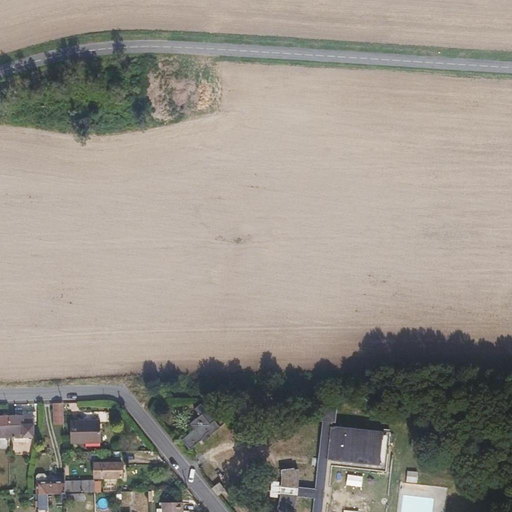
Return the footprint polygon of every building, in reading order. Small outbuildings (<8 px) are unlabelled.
[(209,435),(219,427),(200,404),(193,408),(199,415),(188,424),(192,430),(180,439),(188,449),(201,439),(202,436),(207,432),(209,435)] [(334,421),(335,407),(320,405),(319,420),(323,421),(315,489),(298,487),(299,484),(299,478),(299,474),(298,469),(294,469),(294,468),(280,470),(281,476),(281,483),(281,485),(279,485),(278,495),(280,496),(278,504),(276,510),(282,511),(293,511),(296,506),(297,495),(314,497),(312,511),(321,511),(327,465),(386,471),(390,433),(390,432),(382,431),(382,432),(330,426),(331,421),(334,421)] [(21,413),(22,416),(7,417),(7,436),(32,437),(32,424),(35,424),(34,412),(21,413)] [(70,442),(100,441),(99,420),(70,421),(70,442)] [(93,478),(121,478),(120,463),(101,463),(101,465),(93,464),(93,478)] [(36,475),(37,494),(46,494),(65,493),(64,481),(64,474),(36,475)] [(92,492),(91,480),(64,481),(65,493),(83,493),(92,492)] [(217,495),(224,489),(218,482),(211,488),(217,495)] [(38,509),(47,509),(46,494),(37,494),(38,509)] [(160,511),(181,511),(181,502),(161,503),(160,511)]
